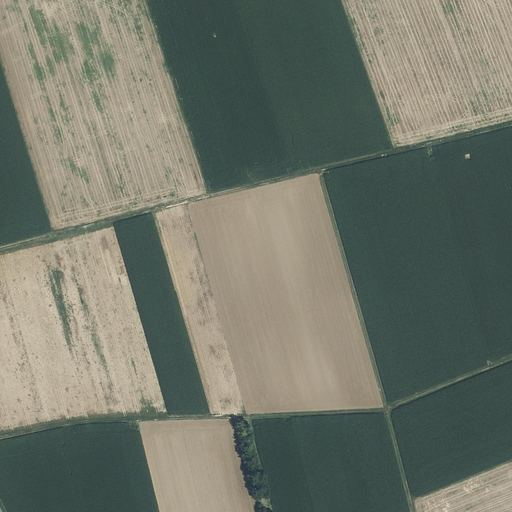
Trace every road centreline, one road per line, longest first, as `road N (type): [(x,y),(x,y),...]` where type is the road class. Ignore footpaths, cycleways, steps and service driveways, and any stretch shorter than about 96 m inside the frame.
road 1 (track): [(0,250),(511,123)]
road 2 (track): [(511,359),(386,409),(67,423),(0,437)]
road 3 (track): [(321,168),(412,511)]
